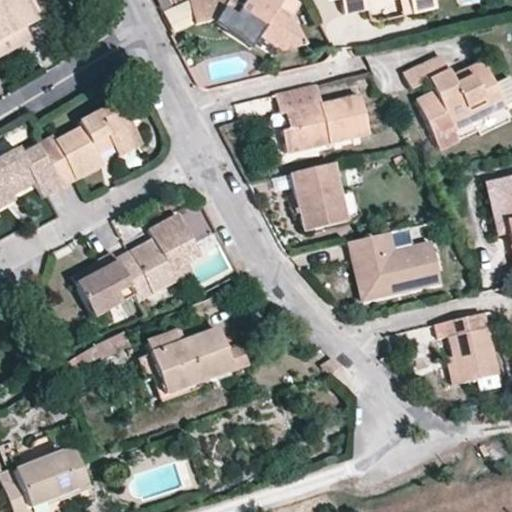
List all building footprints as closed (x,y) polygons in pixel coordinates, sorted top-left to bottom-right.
[(0,0),(0,41),(38,21),(26,0),(0,0)] [(181,0),(155,0),(161,12),(171,8),(167,1),(168,0),(171,0),(174,6),(182,3),(181,0)] [(281,0),(281,1),(278,0),(189,0),(187,0),(193,27),(213,23),(212,25),(250,50),(259,37),(283,54),(306,47),(306,45),(292,18),(301,5),(292,0),(281,0)] [(339,0),(343,16),(366,11),(366,9),(363,0),(406,0),(410,16),(435,11),(432,0),(339,0)] [(433,93),(414,102),(438,152),(457,143),(453,133),(471,124),(465,112),(481,105),(475,93),(491,85),(481,64),(461,73),(466,84),(455,89),(450,78),(440,57),(401,75),(409,92),(427,82),(433,93)] [(466,84),(461,73),(450,78),(455,89),(466,84)] [(492,87),(503,108),(511,103),(511,85),(509,78),(492,87)] [(492,87),(491,85),(475,93),(481,105),(465,112),(471,124),(503,109),(503,108),(492,87)] [(358,97),(320,106),(315,86),(274,96),(278,116),(283,114),(293,112),(297,129),(287,131),(280,133),(286,155),(368,137),(358,97)] [(35,146),(60,190),(102,167),(97,157),(92,148),(107,140),(112,149),(136,136),(116,100),(75,121),(79,128),(54,142),(51,136),(35,146)] [(283,114),(287,131),(297,129),(293,112),(283,114)] [(141,146),(136,136),(112,149),(117,159),(141,146)] [(92,148),(97,157),(112,149),(107,140),(92,148)] [(35,146),(16,156),(13,151),(0,157),(0,204),(13,197),(32,187),(39,201),(60,190),(35,146)] [(332,165),(289,175),(302,234),(345,224),(344,222),(338,193),(332,165)] [(511,178),(494,183),(507,236),(511,234),(511,178)] [(496,239),(507,236),(494,183),(484,185),(496,239)] [(338,193),(344,222),(350,221),(355,216),(356,213),(351,193),(347,192),(338,193)] [(13,197),(0,204),(0,209),(15,201),(13,197)] [(151,241),(154,245),(131,258),(128,253),(114,260),(128,288),(137,304),(175,283),(170,274),(186,265),(199,258),(175,216),(147,232),(151,241)] [(437,230),(435,223),(425,226),(426,233),(437,230)] [(350,262),(363,259),(372,301),(439,286),(429,243),(393,251),(389,234),(346,244),(350,262)] [(128,253),(131,258),(154,245),(151,241),(128,253)] [(97,264),(100,270),(73,285),(91,320),(120,305),(115,295),(128,288),(114,260),(110,254),(96,262),(97,264)] [(363,259),(350,262),(360,304),(372,301),(363,259)] [(70,278),(73,285),(100,270),(97,264),(70,278)] [(195,282),(186,265),(170,274),(175,283),(179,291),(195,282)] [(482,315),(448,323),(433,326),(437,341),(447,338),(451,358),(457,386),(497,377),(482,315)] [(129,348),(123,333),(93,346),(93,347),(62,365),(68,377),(74,374),(99,358),(100,361),(129,348)] [(144,343),(163,399),(231,373),(223,351),(217,333),(178,347),(176,343),(172,333),(144,343)] [(223,351),(231,373),(248,366),(240,345),(223,351)] [(451,358),(444,360),(450,387),(457,386),(451,358)] [(28,511),(28,510),(57,499),(58,501),(90,489),(80,464),(92,460),(88,451),(76,455),(73,447),(13,472),(16,479),(1,485),(12,511),(28,511)] [(0,476),(0,481),(1,485),(16,479),(13,472),(0,476)]
